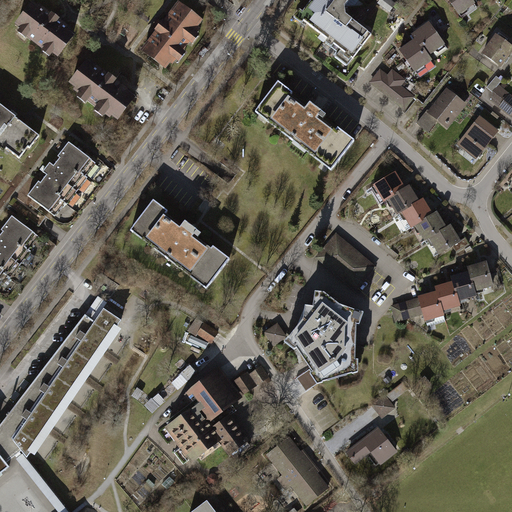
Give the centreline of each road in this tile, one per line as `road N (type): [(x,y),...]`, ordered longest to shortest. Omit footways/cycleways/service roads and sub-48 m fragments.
road 1 (residential): [(389,138),(245,304),(234,342),(295,409),(364,511)]
road 2 (residential): [(248,19),(0,346)]
road 3 (track): [(234,342),(178,390),(93,499)]
road 4 (residential): [(248,19),(389,138)]
